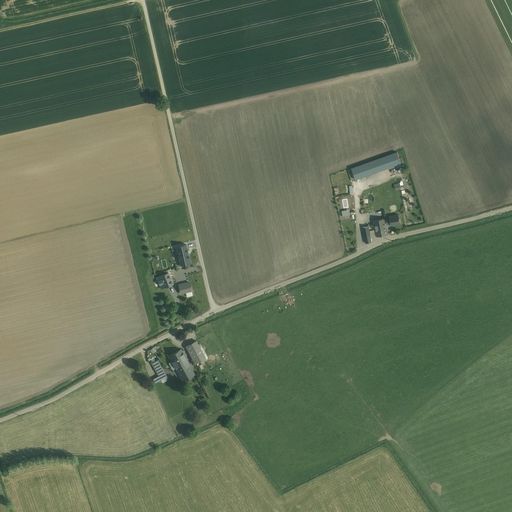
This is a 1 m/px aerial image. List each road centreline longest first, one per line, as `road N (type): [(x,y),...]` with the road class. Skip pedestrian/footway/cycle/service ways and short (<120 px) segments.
road 1 (unclassified): [(143,0),(213,311)]
road 2 (unclassified): [(511,208),(387,239),(213,311)]
road 3 (unclassified): [(213,311),(45,404),(0,420)]
road 4 (track): [(137,0),(0,30)]
